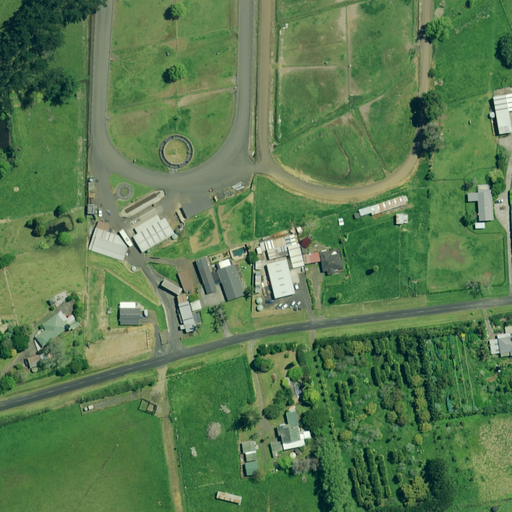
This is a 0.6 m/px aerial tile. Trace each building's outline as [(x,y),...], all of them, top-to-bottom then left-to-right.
[(511,111),(511,94),(493,98),(499,129),(511,127),(509,112),(511,111)] [(484,191),(484,193),(468,194),(468,202),(478,201),(479,221),(493,220),(491,190),(484,191)] [(213,207),(208,196),(182,208),(187,219),(213,207)] [(408,201),(406,196),(360,211),(362,215),(371,212),(372,215),(405,205),(404,202),(408,201)] [(408,215),(397,215),(397,224),(408,224),(408,215)] [(160,221),(157,216),(135,229),(138,234),(133,237),(142,253),(174,234),(165,218),(160,221)] [(127,248),(119,236),(96,228),(94,236),(89,249),(123,261),(127,248)] [(304,266),(297,234),(286,237),(294,268),(304,266)] [(288,255),(284,238),(265,242),(270,260),(288,255)] [(260,243),(261,247),(256,248),(258,255),(263,254),(262,251),(266,251),(264,242),(260,243)] [(331,256),(329,251),(321,253),(322,261),(321,261),(323,272),(327,271),(328,275),(335,274),(334,270),(342,269),(339,254),(331,256)] [(320,262),(319,253),(304,255),(306,264),(320,262)] [(217,291),(206,259),(196,262),(207,294),(217,291)] [(295,294),(286,259),(266,264),(275,299),(295,294)] [(231,266),(229,260),(219,263),(221,269),(214,272),(218,285),(222,283),(228,301),(244,296),(234,265),(231,266)] [(193,290),(186,270),(178,273),(185,293),(193,290)] [(182,290),(165,280),(162,286),(179,296),(182,290)] [(178,302),(179,304),(182,315),(179,316),(181,323),(184,323),(187,333),(197,330),(189,304),(187,294),(173,298),(174,303),(178,302)] [(202,309),(199,301),(191,303),(193,311),(202,309)] [(135,308),(135,303),(120,303),(120,325),(140,325),(140,308),(135,308)] [(64,323),(57,314),(43,325),(47,330),(36,338),(43,347),(68,328),(69,330),(79,323),(73,315),(64,323)] [(511,336),(511,337),(510,334),(498,336),(498,339),(490,341),(492,354),(501,353),(501,358),(511,355),(511,336)] [(31,370),(26,360),(21,363),(26,373),(31,370)] [(290,377),(284,378),(286,388),(292,386),(290,377)] [(301,435),(296,412),(286,414),(288,424),(277,427),(279,436),(281,436),(282,442),(271,444),(273,457),(279,456),(278,452),(306,446),(303,434),(301,435)] [(257,460),(254,441),(242,443),(244,453),(246,453),(247,462),(257,460)] [(259,474),(257,462),(245,464),(247,476),(259,474)] [(242,497),(218,492),(217,498),(241,504),(242,497)]
